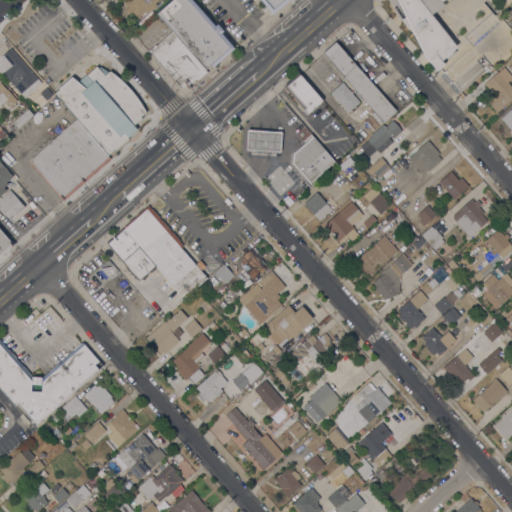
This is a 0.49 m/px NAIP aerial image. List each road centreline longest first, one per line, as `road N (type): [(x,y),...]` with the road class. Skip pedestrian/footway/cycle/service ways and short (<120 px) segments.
road 1 (residential): [(511,505),(70,0)]
road 2 (residential): [(255,511),(39,263)]
road 3 (residential): [(511,182),(351,0)]
road 4 (primary): [(253,74),(275,67),(349,0)]
